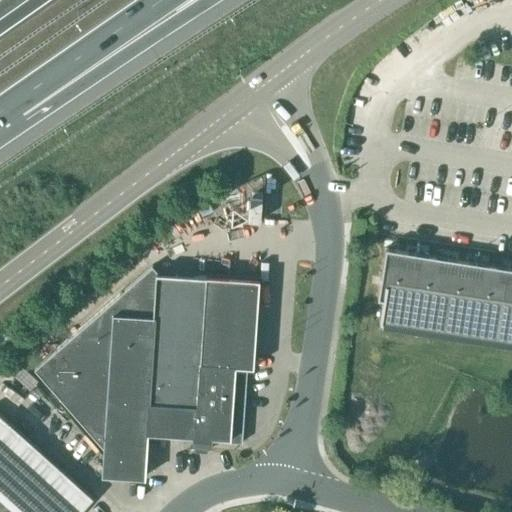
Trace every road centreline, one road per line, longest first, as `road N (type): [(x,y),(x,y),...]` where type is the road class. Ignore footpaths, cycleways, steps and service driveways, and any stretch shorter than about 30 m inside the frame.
road 1 (tertiary): [(292,483),(328,257),(313,181)]
road 2 (secondary): [(0,285),(239,103)]
road 3 (motorway): [(9,106),(201,0)]
road 4 (motorway): [(9,106),(165,0)]
road 5 (secondary): [(269,81),(379,0)]
road 6 (tertiary): [(179,511),(236,483),(292,483)]
